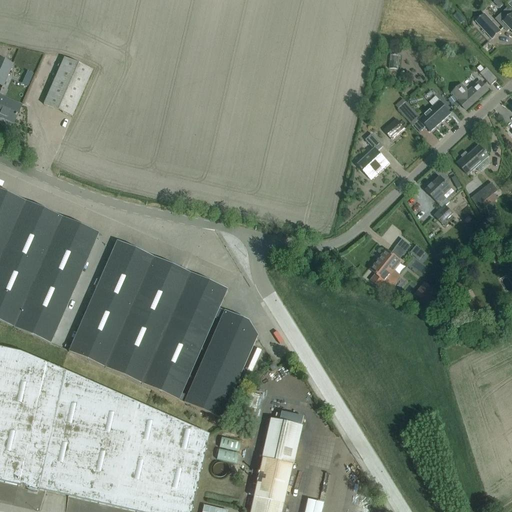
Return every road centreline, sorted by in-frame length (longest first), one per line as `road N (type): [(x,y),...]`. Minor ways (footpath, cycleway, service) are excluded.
road 1 (unclassified): [(402,511),(261,281),(262,241)]
road 2 (unclassified): [(262,241),(100,201),(0,160)]
road 3 (unclassified): [(347,242),(511,91)]
